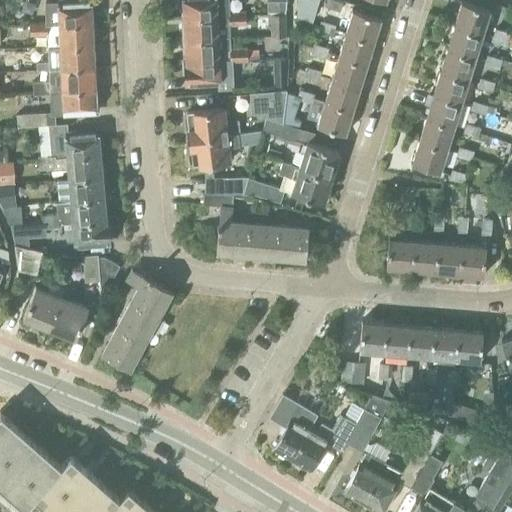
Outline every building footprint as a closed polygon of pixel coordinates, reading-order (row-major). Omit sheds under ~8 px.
[(91,10),(90,0),(88,0),(52,2),(52,13),(58,13),(58,24),(92,23),(91,20),(93,18),(93,12),(91,10)] [(184,16),(230,15),(229,13),(229,0),(182,0),(183,5),(181,6),(181,13),(184,14),(184,16)] [(286,0),(267,0),(267,14),(271,14),(285,13),(286,0)] [(343,1),(338,0),(327,0),(325,7),(340,11),(343,1)] [(460,2),(453,25),(482,34),(489,11),(460,2)] [(344,32),(373,41),(380,18),(351,9),(344,32)] [(237,25),(237,12),(229,13),(230,15),(184,16),(184,27),(182,29),(182,35),(185,37),(185,39),(230,37),(229,26),(237,25)] [(245,12),(237,12),(237,25),(246,25),(245,12)] [(286,13),(285,13),(271,14),(271,36),(286,36),(286,13)] [(333,34),(336,25),(321,20),(318,30),(333,34)] [(29,22),(30,36),(39,35),(38,22),(29,22)] [(92,23),(58,24),(47,25),(46,22),(38,22),(39,35),(47,35),(47,47),(60,46),(93,44),(93,42),(95,40),(94,34),(92,33),(92,23)] [(453,25),(446,48),(475,57),(482,34),(453,25)] [(511,31),(496,27),(492,39),(507,44),(511,31)] [(344,32),(337,55),(366,64),(373,41),(344,32)] [(230,59),(230,61),(232,61),(232,62),(248,61),(248,47),(234,48),(234,38),(230,38),(230,37),(185,39),(185,41),(183,43),(183,49),(185,51),(186,60),(184,60),(185,63),(230,59)] [(93,47),(93,44),(60,46),(60,56),(49,57),(49,56),(25,57),(26,71),(61,69),(61,68),(94,66),(93,56),(95,55),(95,48),(93,47)] [(327,57),(329,48),(314,44),(312,53),(327,57)] [(446,48),(439,71),(468,80),(475,57),(446,48)] [(259,49),(248,49),(248,59),(259,58),(259,49)] [(500,66),(503,57),(488,52),(485,62),(500,66)] [(337,55),(330,78),(359,87),(366,64),(337,55)] [(274,85),(286,85),(287,58),(273,58),(274,85)] [(185,63),(182,65),(183,71),(185,73),(186,84),(204,83),(205,86),(217,85),(217,90),(234,89),(232,62),(232,61),(230,61),(230,59),(185,63)] [(62,90),(95,88),(94,78),(97,77),(96,70),(94,69),(94,66),(61,68),(61,69),(61,80),(41,80),(42,94),(50,93),(50,91),(62,90)] [(322,70),(307,66),(304,76),(319,80),(322,70)] [(439,71),(432,95),(461,104),(468,80),(439,71)] [(496,80),(481,76),(478,85),(493,90),(496,80)] [(359,87),(330,78),(322,102),(352,111),(359,87)] [(42,94),(41,80),(33,81),(34,94),(42,94)] [(95,91),(95,88),(62,90),(63,104),(53,104),(45,107),(46,112),(16,113),(17,126),(46,124),(46,115),(54,115),(96,111),(96,101),(98,99),(97,92),(95,91)] [(265,117),(283,122),(285,107),(286,92),(286,89),(249,92),(249,93),(250,105),(251,112),(265,117)] [(352,111),(322,102),(313,99),(314,95),(299,90),(296,100),(311,104),(309,110),(319,113),(315,125),(345,134),(352,111)] [(432,95),(424,118),(454,127),(461,104),(432,95)] [(489,103),(474,98),(471,108),(486,112),(489,103)] [(297,126),(299,127),(301,120),(293,118),(296,109),(285,107),(283,122),(297,126)] [(189,128),(188,128),(189,138),(240,132),(239,120),(226,121),(224,108),(187,112),(189,128)] [(297,126),(283,122),(265,117),(261,130),(293,140),(297,126)] [(417,141),(446,150),(454,127),(424,118),(417,141)] [(481,126),(467,122),(464,131),(479,136),(481,126)] [(100,153),(99,151),(101,149),(101,143),(98,141),(98,131),(66,133),(65,123),(51,124),(53,155),(53,156),(55,156),(56,158),(100,153)] [(189,138),(190,148),(191,148),(193,164),(216,162),(219,166),(226,165),(228,160),(230,160),(227,134),(240,133),(240,132),(189,138)] [(446,150),(417,141),(410,164),(439,173),(446,150)] [(299,167),(330,177),(338,152),(307,142),(299,167)] [(474,150),(459,145),(458,151),(456,155),(471,159),(474,150)] [(100,163),(100,153),(56,158),(55,156),(53,156),(53,155),(38,156),(39,170),(68,167),(69,177),(101,175),(101,173),(103,171),(103,165),(100,163)] [(0,183),(14,182),(15,182),(13,160),(0,160),(0,183)] [(330,177),(299,167),(282,161),(278,173),(295,178),(290,193),(322,203),(330,177)] [(467,173),(452,169),(449,178),(464,183),(467,173)] [(102,178),(101,175),(69,177),(71,200),(103,197),(103,187),(105,185),(104,179),(102,178)] [(242,193),(246,176),(208,178),(209,193),(242,194),(242,193)] [(246,176),(242,193),(256,194),(280,202),(284,189),(246,176)] [(16,205),(14,182),(0,183),(0,201),(2,206),(16,205)] [(202,193),(201,205),(219,206),(215,252),(304,261),(307,228),(230,220),(232,196),(202,193)] [(104,200),(103,197),(71,200),(72,212),(43,215),(44,227),(62,226),(61,224),(61,223),(73,222),(107,219),(105,219),(105,209),(107,207),(106,201),(104,200)] [(420,213),(410,212),(409,228),(419,229),(420,213)] [(444,215),(434,214),(433,230),(443,231),(444,215)] [(467,217),(458,216),(456,232),(466,233),(467,217)] [(492,219),(483,218),(481,234),(491,235),(492,219)] [(107,219),(73,222),(61,223),(61,224),(73,223),(75,245),(109,242),(108,231),(110,229),(109,223),(107,222),(107,219)] [(29,224),(14,225),(15,238),(27,236),(27,233),(30,233),(29,224)] [(409,270),(412,239),(387,237),(385,268),(409,270)] [(436,240),(412,239),(409,270),(433,272),(436,240)] [(460,242),(436,240),(433,272),(458,274),(460,242)] [(484,244),(460,242),(458,274),(482,276),(484,244)] [(17,271),(36,275),(42,251),(13,244),(17,271)] [(99,280),(97,259),(97,254),(81,255),(83,282),(99,280)] [(0,276),(9,280),(10,277),(10,262),(0,257),(0,276)] [(103,258),(97,259),(99,280),(100,290),(105,289),(118,266),(103,258)] [(170,291),(130,270),(124,281),(136,287),(99,356),(127,371),(170,291)] [(47,329),(63,286),(50,281),(47,289),(34,284),(21,319),(47,329)] [(72,290),(63,286),(47,329),(73,338),(86,305),(69,298),(72,290)] [(383,352),(385,322),(360,320),(357,350),(383,352)] [(385,322),(383,352),(407,354),(409,324),(385,322)] [(409,324),(407,354),(431,356),(434,326),(409,324)] [(434,326),(431,356),(456,358),(458,328),(434,326)] [(482,330),(458,328),(456,358),(480,360),(482,330)] [(511,335),(501,339),(509,369),(511,368),(511,335)] [(363,382),(365,361),(343,360),(341,380),(363,382)] [(377,378),(386,379),(388,362),(379,362),(377,378)] [(401,380),(409,381),(411,365),(403,364),(401,380)] [(425,383),(434,384),(435,367),(426,366),(425,383)] [(450,384),(450,385),(454,385),(458,385),(460,386),(461,369),(460,369),(451,369),(451,370),(450,384)] [(452,400),(453,385),(445,385),(444,400),(435,397),(431,408),(450,415),(452,400)] [(292,457),(309,427),(318,413),(282,392),(268,416),(285,426),(274,447),(278,449),(279,452),(285,456),(288,455),(292,457)] [(345,441),(362,450),(390,400),(372,393),(356,422),(346,439),(345,441)] [(452,400),(450,415),(479,424),(483,410),(452,400)] [(0,436),(12,422),(0,411),(0,436)] [(309,427),(292,457),(295,459),(296,463),(302,466),(306,465),(310,468),(327,440),(341,448),(345,441),(346,439),(356,422),(341,413),(333,428),(322,421),(316,431),(309,427)] [(12,422),(0,436),(0,460),(24,433),(12,422)] [(440,431),(426,423),(400,471),(383,462),(361,501),(379,511),(396,479),(409,486),(412,480),(428,452),(440,431)] [(505,455),(511,447),(511,444),(498,430),(483,434),(500,451),(500,450),(505,455)] [(0,484),(36,443),(24,433),(0,460),(0,484)] [(48,454),(36,443),(0,484),(0,486),(11,496),(48,454)] [(500,450),(500,451),(474,494),(487,502),(511,462),(511,461),(505,455),(500,450)] [(361,501),(383,462),(364,451),(342,491),(361,501)] [(412,480),(426,488),(411,511),(434,511),(445,495),(429,486),(433,479),(432,478),(442,461),(428,452),(412,480)] [(60,464),(48,454),(11,496),(23,507),(70,454),(69,453),(60,464)] [(70,454),(23,507),(24,508),(33,497),(45,507),(82,465),(70,454)] [(511,482),(511,462),(487,502),(497,508),(510,486),(511,482)] [(61,511),(94,475),(82,465),(45,507),(50,511),(61,511)] [(94,475),(61,511),(83,511),(106,486),(94,475)] [(106,486),(83,511),(104,511),(128,486),(127,485),(118,496),(106,486)] [(127,511),(140,497),(128,486),(104,511),(127,511)] [(459,511),(463,506),(445,495),(434,511),(459,511)] [(140,497),(127,511),(149,511),(153,508),(140,497)]
